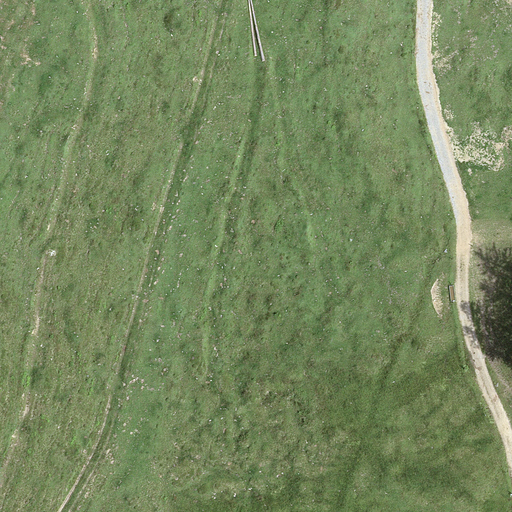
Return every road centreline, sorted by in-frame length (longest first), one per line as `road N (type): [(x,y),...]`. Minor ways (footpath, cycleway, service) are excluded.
road 1 (track): [(61,511),(121,382),(224,0)]
road 2 (track): [(420,0),(427,97),(464,233),(468,328),(511,446)]
